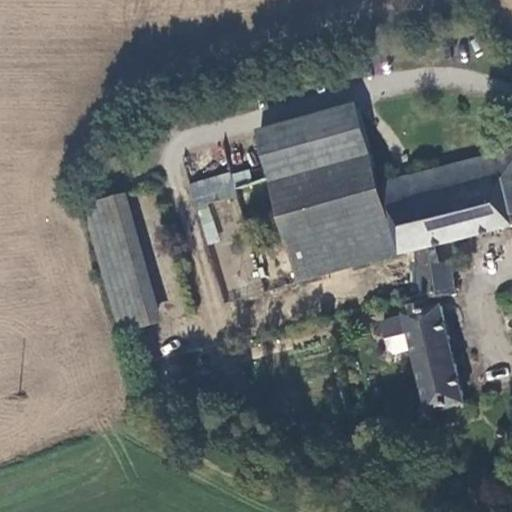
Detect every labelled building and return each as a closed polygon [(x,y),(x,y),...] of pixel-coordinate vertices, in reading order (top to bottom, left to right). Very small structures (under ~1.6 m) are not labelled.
[(304,287),(405,259),(385,183),(362,105),(263,134),(304,287)] [(511,150),(385,183),(405,259),(436,252),(442,250),(511,232),(511,150)] [(240,197),(234,174),(194,186),(200,209),(240,197)] [(168,323),(131,195),(88,208),(125,336),(168,323)] [(446,267),(442,250),(436,252),(439,269),(446,267)] [(439,269),(445,298),(462,294),(455,265),(446,267),(439,269)] [(449,307),(384,323),(390,350),(399,356),(416,353),(433,417),(472,406),(449,307)]
